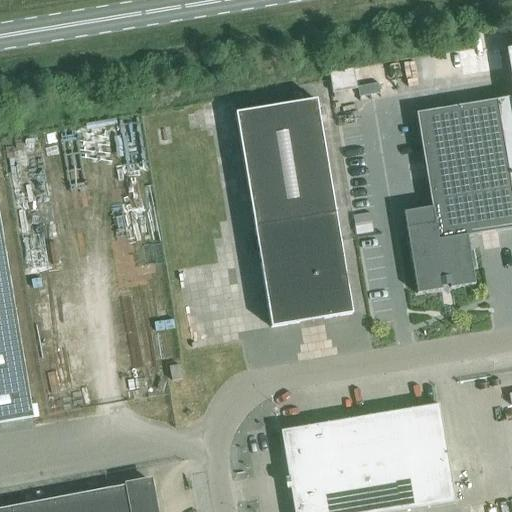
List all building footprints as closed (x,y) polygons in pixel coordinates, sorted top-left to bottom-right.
[(511,98),(416,114),(431,209),(404,213),(417,294),(474,285),(467,237),(511,229),(511,49),(506,50),(511,85),(511,98)] [(449,77),(449,53),(428,53),(428,77),(449,77)] [(355,89),(390,84),(387,61),(365,64),(367,85),(351,87),(351,85),(337,87),(339,101),(356,99),(355,89)] [(325,66),(327,85),(350,83),(348,63),(325,66)] [(352,315),(317,100),(235,114),(270,328),(352,315)] [(351,231),(368,229),(365,208),(348,210),(351,231)] [(0,288),(11,286),(4,243),(0,243),(0,288)] [(0,288),(0,332),(18,330),(11,286),(0,288)] [(0,332),(0,377),(26,373),(18,330),(0,332)] [(172,381),(182,379),(179,365),(169,367),(172,381)] [(0,422),(33,417),(26,373),(0,377),(0,422)] [(492,390),(511,387),(511,374),(491,377),(492,390)] [(438,405),(280,431),(293,511),(404,511),(454,504),(438,405)] [(0,508),(0,511),(155,511),(149,481),(0,508)]
